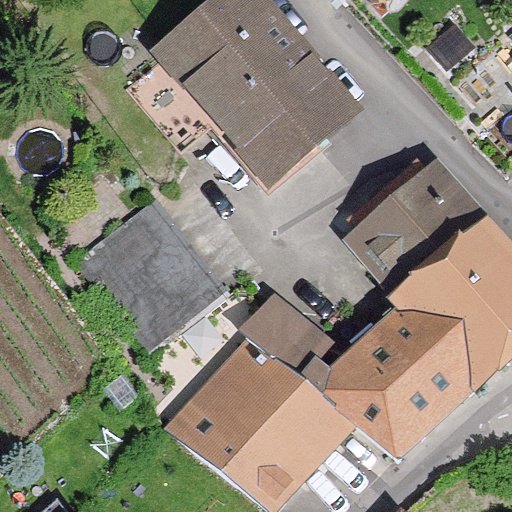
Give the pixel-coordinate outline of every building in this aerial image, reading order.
[(218,122),(269,185),(351,116),(312,70),(313,69),(295,46),(293,48),(253,0),(235,0),(126,91),(178,154),(218,122)] [(354,244),(396,294),(482,224),(481,223),(437,173),(354,244)] [(148,361),(227,300),(153,204),(75,265),(148,361)] [(476,388),(511,355),(511,254),(492,232),(496,229),(488,219),(482,224),(396,294),(394,297),(407,314),(472,392),(473,391),(475,393),(479,390),(476,388)] [(177,441),(264,511),(266,511),(350,424),(333,380),(315,366),(330,349),(277,309),(241,346),(255,359),(177,441)] [(472,392),(407,314),(397,323),(390,315),(365,337),(371,343),(333,380),(350,424),(394,462),(397,465),(402,460),(399,458),(419,440),(421,442),(426,438),(424,436),(472,392)] [(65,511),(57,500),(43,511),(65,511)]
